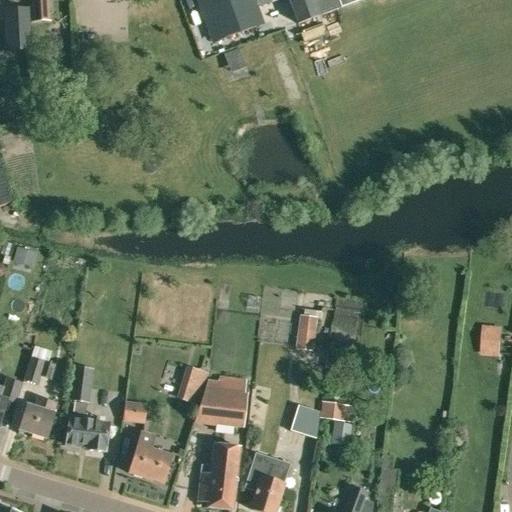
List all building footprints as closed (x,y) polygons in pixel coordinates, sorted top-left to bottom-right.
[(30,0),(32,23),(51,21),(49,0),(30,0)] [(201,0),(217,42),(262,25),(252,0),(201,0)] [(289,0),(299,24),(319,16),(343,7),(340,0),(289,0)] [(28,10),(6,11),(8,51),(30,50),(28,10)] [(0,207),(14,202),(0,163),(0,207)] [(34,263),(37,251),(17,246),(16,246),(13,257),(34,263)] [(322,313),(316,312),(304,310),(304,316),(299,316),(295,350),(313,353),(314,344),(318,344),(321,321),(322,313)] [(475,329),(475,336),(475,344),(484,344),(483,357),(499,358),(500,331),(475,329)] [(55,366),(48,364),(51,353),(34,348),(31,358),(30,358),(23,382),(38,386),(40,378),(51,381),(55,366)] [(185,367),(175,399),(197,406),(207,374),(185,367)] [(71,368),(68,402),(89,405),(93,371),(71,368)] [(243,429),(248,394),(245,393),(246,381),(219,377),(219,382),(207,381),(194,425),(215,427),(215,426),(243,429)] [(15,404),(22,383),(7,378),(4,387),(0,386),(0,421),(6,401),(15,404)] [(46,439),(56,403),(37,398),(34,408),(26,405),(18,431),(46,439)] [(352,418),(352,399),(324,399),(324,418),(352,418)] [(125,403),(122,421),(122,422),(144,425),(147,406),(125,403)] [(315,440),(319,414),(298,407),(290,431),(315,440)] [(104,453),(108,424),(69,419),(66,446),(86,448),(86,450),(104,453)] [(352,426),(335,423),(332,444),(349,446),(352,426)] [(140,434),(128,473),(162,483),(170,457),(149,450),(153,438),(140,434)] [(232,511),(239,448),(213,445),(210,467),(201,466),(197,502),(206,502),(205,508),(232,511)] [(259,511),(274,511),(290,464),(256,453),(245,488),(256,491),(250,509),(259,511)] [(370,511),(372,504),(363,500),(365,493),(351,488),(342,511),(370,511)] [(390,511),(392,493),(378,491),(376,511),(381,511),(390,511)]
